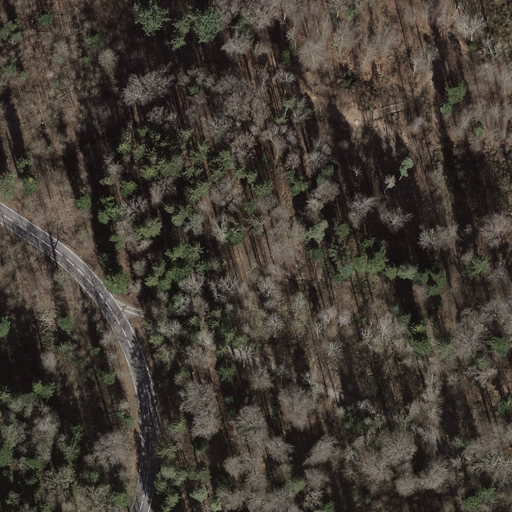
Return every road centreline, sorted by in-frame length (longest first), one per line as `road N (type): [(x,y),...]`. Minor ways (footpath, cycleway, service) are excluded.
road 1 (tertiary): [(0,213),(87,279),(125,334),(149,418),(139,511)]
road 2 (track): [(210,341),(196,280),(49,167),(0,145)]
road 3 (track): [(440,443),(210,341)]
